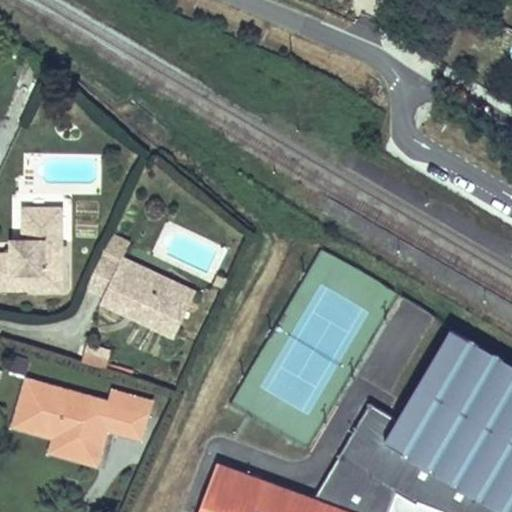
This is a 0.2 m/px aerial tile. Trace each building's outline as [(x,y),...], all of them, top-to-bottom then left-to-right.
[(0,289),(62,290),(62,209),(24,209),(24,241),(24,255),(12,255),(0,254),(0,289)] [(24,255),(24,241),(12,241),(12,255),(24,255)] [(104,299),(122,262),(103,254),(86,290),(104,299)] [(196,293),(123,258),(122,262),(104,299),(103,303),(176,337),(196,293)] [(511,511),(511,364),(452,329),(399,420),(371,403),(339,457),(377,480),(379,475),(389,481),(387,486),(419,501),(447,511),(511,511)] [(106,369),(112,351),(88,343),(83,362),(106,369)] [(140,437),(150,403),(115,393),(112,405),(72,394),(71,399),(57,394),(58,390),(29,381),(23,401),(33,403),(26,428),(57,437),(79,443),(75,457),(97,463),(107,428),(140,437)] [(72,394),(58,390),(57,394),(71,399),(72,394)] [(26,428),(33,403),(23,401),(17,425),(26,428)] [(75,457),(79,443),(57,437),(53,451),(75,457)] [(339,457),(335,465),(397,504),(393,511),(447,511),(419,501),(387,486),(389,481),(379,475),(377,480),(339,457)] [(393,511),(397,504),(335,465),(315,499),(224,464),(205,511),(393,511)]
